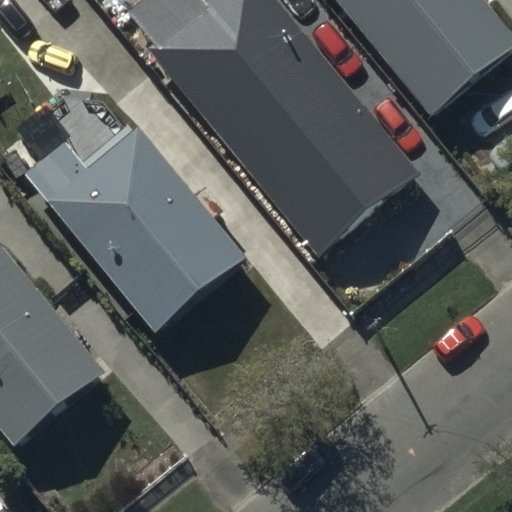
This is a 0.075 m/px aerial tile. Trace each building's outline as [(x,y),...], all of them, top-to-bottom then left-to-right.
[(220,0),(200,0),(208,10),(220,0)] [(337,0),(433,118),(511,53),(511,34),(484,0),(337,0)] [(393,154),(278,17),(180,99),(295,235),(393,154)] [(63,143),(25,175),(157,334),(244,262),(138,133),(88,174),(63,143)] [(0,428),(14,446),(104,374),(0,245),(0,428)]
